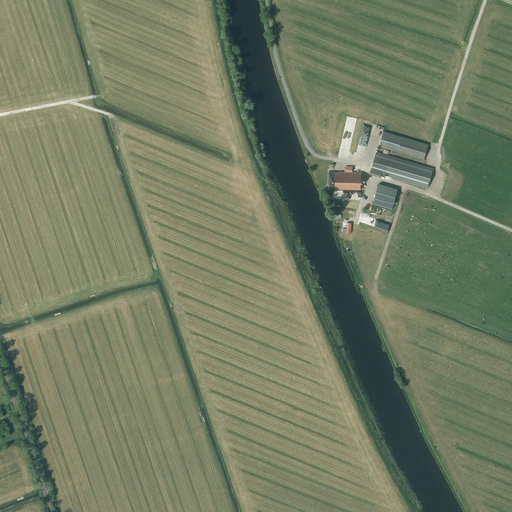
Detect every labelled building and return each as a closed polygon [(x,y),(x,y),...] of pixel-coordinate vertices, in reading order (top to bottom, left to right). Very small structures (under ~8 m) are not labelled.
[(383,131),(379,146),(423,159),(428,144),(383,131)] [(363,141),(364,138),(361,137),(359,145),(366,147),(368,142),(363,141)] [(428,187),(433,168),(377,152),(375,161),(373,160),(369,174),(381,177),(382,174),(428,187)] [(361,190),(361,173),(338,172),(338,173),(335,172),(329,172),(328,189),(361,190)] [(394,209),(395,203),(399,188),(379,184),(374,204),(394,209)] [(363,215),(361,221),(388,230),(390,224),(363,215)] [(347,223),(347,229),(343,229),(343,232),(351,233),(351,223),(347,223)] [(360,230),(358,238),(383,244),(385,237),(360,230)]
